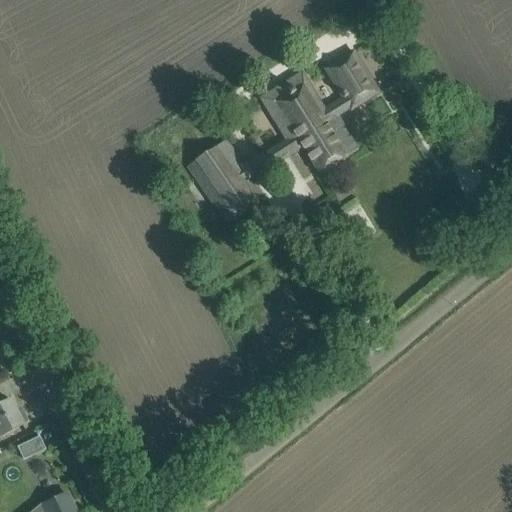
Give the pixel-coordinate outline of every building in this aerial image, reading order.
[(355,0),(367,20),(392,6),(387,0),(355,0)] [(283,141),(288,150),(291,155),(304,147),(319,171),(357,148),(337,115),(350,107),(351,109),(379,92),(354,52),(326,70),(344,99),(324,111),(304,78),(264,104),(286,139),(283,141)] [(219,146),(189,167),(228,224),(258,203),(241,179),(248,175),(250,177),(269,166),(262,154),(245,165),(228,139),(219,146)] [(0,432),(2,435),(5,434),(23,425),(23,424),(28,421),(21,408),(16,410),(11,400),(0,404),(0,432)] [(40,436),(17,447),(24,460),(46,450),(40,436)] [(75,511),(67,494),(42,505),(45,511),(75,511)]
